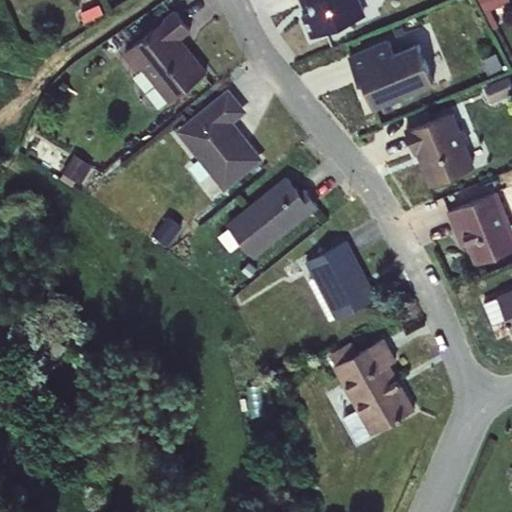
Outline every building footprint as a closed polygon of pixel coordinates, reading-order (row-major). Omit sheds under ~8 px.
[(81,10),(75,12),(80,26),(108,16),(102,0),(94,0),(79,5),(81,10)] [(359,0),(298,0),(304,13),(302,14),(312,38),(366,15),(359,0)] [(480,0),(493,27),(499,25),(491,8),(508,0),(480,0)] [(164,20),(118,55),(133,74),(143,66),(170,102),(209,72),(183,37),(191,31),(174,9),(162,18),(164,20)] [(364,81),(375,109),(435,86),(418,44),(395,53),(389,38),(349,54),(360,82),(364,81)] [(264,158),(235,122),(248,111),(228,87),(176,130),(225,190),(264,158)] [(411,124),(404,127),(416,155),(419,153),(432,186),(476,168),(466,143),(470,142),(464,128),(460,129),(452,111),(413,127),(411,124)] [(93,164),(76,153),(60,176),(73,185),(77,179),(81,182),(93,164)] [(287,175),(227,223),(255,257),(319,205),(304,187),(299,190),(287,175)] [(498,190),(447,211),(461,245),(467,242),(476,264),(511,248),(511,224),(498,190)] [(167,216),(154,236),(169,246),(182,226),(167,216)] [(347,238),(305,261),(314,276),(335,317),(336,319),(378,297),(347,238)] [(295,260),(283,266),(288,276),(300,270),(295,260)] [(335,317),(314,276),(309,279),(330,320),(335,317)] [(507,317),(511,328),(511,287),(497,294),(498,296),(507,317)] [(507,317),(498,296),(484,302),(493,323),(507,317)] [(336,364),(333,365),(357,408),(371,434),(416,409),(390,363),(397,359),(384,337),(358,351),(336,364)] [(329,353),(336,364),(358,351),(352,340),(329,353)] [(371,434),(357,408),(344,416),(358,441),(371,434)]
